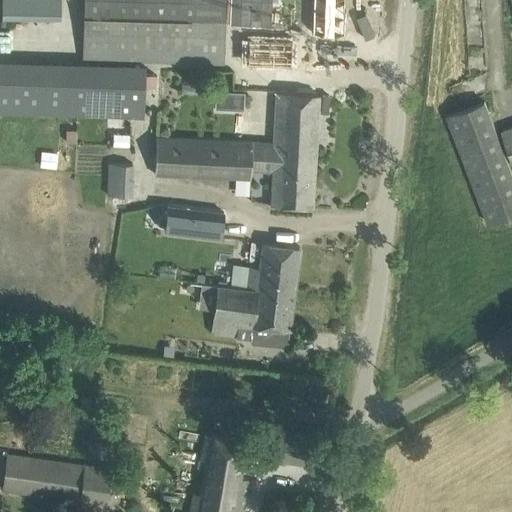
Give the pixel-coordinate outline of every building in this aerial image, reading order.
[(0,0),(0,15),(59,16),(59,0),(0,0)] [(222,62),(223,0),(85,0),(84,58),(222,62)] [(283,0),(282,18),(325,23),(326,0),(283,0)] [(262,16),(231,14),(231,32),(260,33),(262,16)] [(63,67),(62,114),(143,116),(145,70),(63,67)] [(215,89),(214,105),(242,106),(242,90),(215,89)] [(312,206),(318,93),(275,90),(272,143),(251,142),(251,140),(156,134),(154,174),(249,179),(250,170),(270,171),(268,204),(312,206)] [(511,213),(511,175),(488,98),(448,110),(483,223),(511,213)] [(511,123),(499,128),(511,166),(511,165),(511,123)] [(106,191),(130,192),(131,161),(107,161),(106,191)] [(166,203),(163,241),(220,246),(225,211),(166,203)] [(248,289),(248,290),(270,293),(271,287),(273,287),(274,279),(295,282),(300,246),(280,243),(263,241),(259,269),(251,268),(248,289)] [(213,323),(212,331),(217,332),(237,334),(251,336),(251,338),(288,343),(290,328),(294,295),(295,282),(274,279),(273,287),(271,287),(270,293),(248,290),(248,289),(229,287),(217,286),(213,323)] [(165,345),(163,355),(173,356),(174,346),(165,345)] [(269,426),(266,457),(324,464),(327,434),(269,426)] [(241,475),(244,454),(248,439),(204,435),(188,511),(243,511),(248,478),(241,475)] [(106,504),(111,466),(7,451),(1,489),(106,504)] [(511,511),(511,476),(448,485),(451,511),(511,511)]
